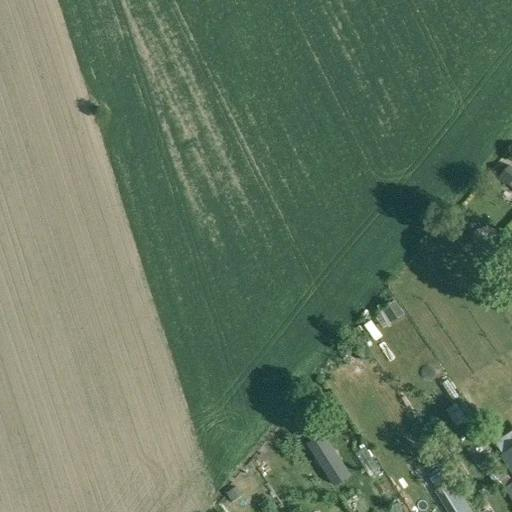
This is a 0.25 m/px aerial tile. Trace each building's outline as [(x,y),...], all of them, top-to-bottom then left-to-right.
[(511,168),(510,166),(501,176),(511,185),(511,168)] [(383,310),(391,323),(403,316),(395,302),(383,310)] [(339,351),(346,359),(358,351),(363,358),(372,351),(367,344),(362,335),(339,351)] [(511,471),(511,413),(485,431),(511,471)] [(470,439),(482,430),(476,421),(463,431),(470,439)] [(325,438),(310,448),(334,487),(350,477),(325,438)] [(451,511),(469,511),(450,481),(437,489),(451,511)]
